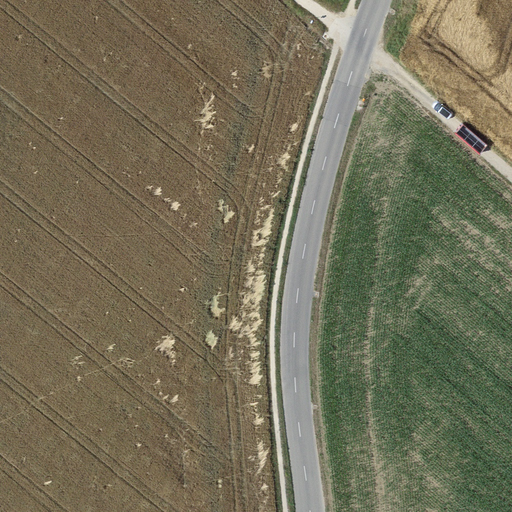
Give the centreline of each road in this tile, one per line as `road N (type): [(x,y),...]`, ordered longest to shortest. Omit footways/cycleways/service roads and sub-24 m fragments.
road 1 (unclassified): [(310,511),(294,318),(324,163),(377,0)]
road 2 (track): [(511,173),(303,0)]
